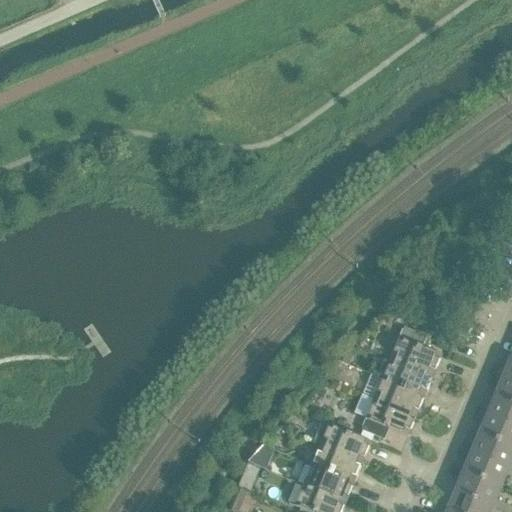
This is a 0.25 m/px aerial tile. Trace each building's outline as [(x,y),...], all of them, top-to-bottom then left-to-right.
[(433,378),(441,358),(399,340),(390,361),(428,376),(433,378)] [(511,359),(510,359),(502,379),(511,382),(511,359)] [(433,378),(428,376),(390,361),(382,380),(424,398),(433,378)] [(511,382),(502,379),(494,397),(511,404),(511,382)] [(424,398),(382,380),(374,400),(412,416),(416,418),(424,398)] [(511,404),(494,397),(486,416),(511,427),(511,404)] [(416,418),(412,416),(374,400),(358,439),(370,444),(373,437),(384,441),(388,430),(407,438),(416,418)] [(511,427),(486,416),(478,435),(511,449),(511,427)] [(370,444),(358,439),(317,422),(308,443),(319,447),(357,463),(362,465),(370,444)] [(511,464),(511,462),(511,449),(478,435),(470,454),(511,471),(511,464)] [(362,465),(357,463),(319,447),(311,467),(353,485),(362,465)] [(511,471),(470,454),(462,473),(501,489),(506,476),(511,478),(511,471)] [(353,485),(311,467),(303,487),(341,503),(345,505),(353,485)] [(462,473),(455,491),(493,508),(501,511),(509,511),(511,508),(495,502),(501,489),(462,473)] [(342,511),(345,505),(341,503),(303,487),(294,507),(305,511),(342,511)] [(491,511),(493,508),(455,491),(450,505),(447,510),(451,511),(491,511)]
